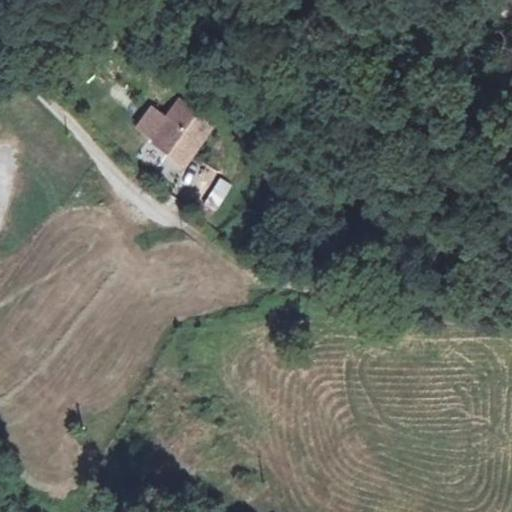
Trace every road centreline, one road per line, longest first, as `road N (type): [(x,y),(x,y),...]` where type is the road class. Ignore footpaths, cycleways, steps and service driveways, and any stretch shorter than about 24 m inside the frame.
road 1 (track): [(186,227),(288,286),(511,291)]
road 2 (residential): [(0,49),(116,170),(186,227)]
